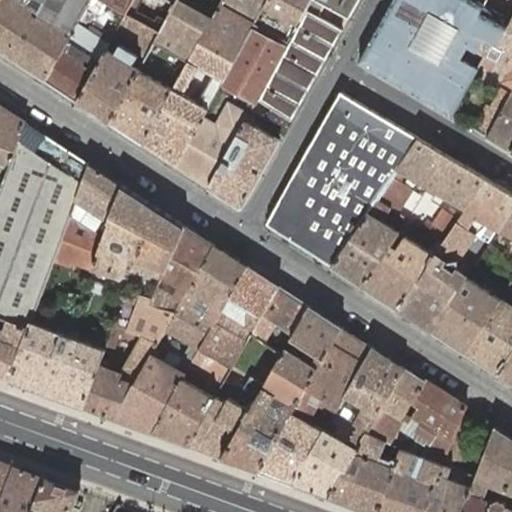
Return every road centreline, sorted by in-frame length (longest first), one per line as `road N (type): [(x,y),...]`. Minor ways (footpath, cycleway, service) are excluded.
road 1 (residential): [(242,231),(511,406)]
road 2 (residential): [(0,72),(242,231)]
road 3 (secondary): [(0,419),(252,511)]
road 4 (residential): [(511,172),(335,70)]
road 5 (residential): [(242,231),(335,70)]
